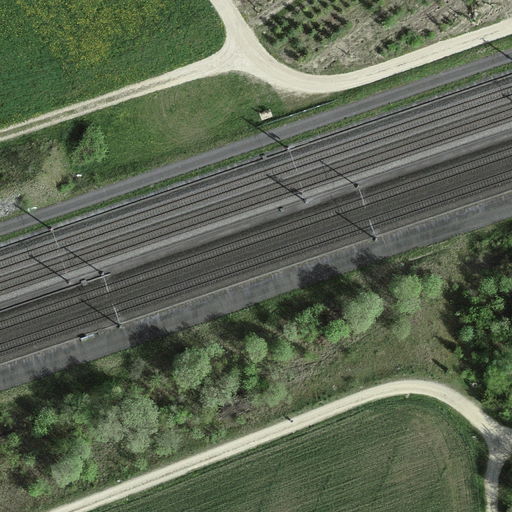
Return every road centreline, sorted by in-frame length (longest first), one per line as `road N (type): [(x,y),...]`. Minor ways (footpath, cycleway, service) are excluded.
road 1 (track): [(74,511),(376,393),(413,386),(444,395),(495,438)]
road 2 (track): [(511,28),(312,93),(274,80),(217,0)]
